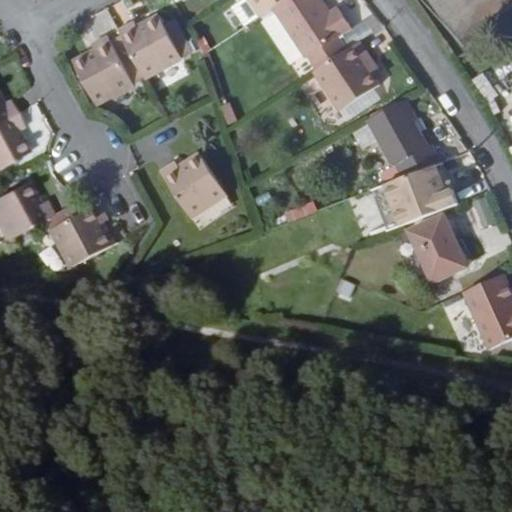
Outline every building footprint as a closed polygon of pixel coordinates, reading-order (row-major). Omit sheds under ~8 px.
[(245,0),(255,14),(272,4),(269,0),(245,0)] [(327,60),(355,42),(345,28),(361,17),(349,0),(342,0),(338,4),(335,0),(283,0),(314,47),(318,45),(327,60)] [(140,11),(125,20),(128,26),(152,66),(189,45),(170,13),(165,4),(143,18),(140,11)] [(180,7),(170,13),(189,45),(199,38),(180,7)] [(101,43),(79,55),(103,95),(140,74),(128,52),(117,33),(113,26),(97,36),(101,43)] [(117,33),(140,74),(152,66),(128,26),(117,33)] [(379,49),(369,34),(355,42),(327,60),(323,62),(346,102),(387,77),(378,62),(372,54),(379,49)] [(384,58),(379,49),(372,54),(378,62),(384,58)] [(0,91),(0,168),(33,148),(20,126),(29,121),(14,96),(5,101),(0,91)] [(409,174),(438,163),(443,161),(434,144),(429,146),(414,120),(416,119),(406,100),(365,120),(391,167),(396,164),(402,176),(409,174)] [(180,151),(165,161),(181,185),(194,207),(230,183),(205,145),(184,158),(180,151)] [(400,224),(460,203),(455,187),(448,189),(438,163),(409,174),(402,176),(385,183),(400,224)] [(33,175),(0,194),(0,214),(14,237),(60,210),(51,194),(45,198),(33,175)] [(361,233),(384,225),(373,193),(350,201),(361,233)] [(486,197),(459,211),(471,234),(498,220),(486,197)] [(109,199),(62,227),(84,263),(125,240),(111,219),(118,214),(109,199)] [(442,215),(406,228),(425,281),(461,268),(442,215)] [(511,291),(504,273),(464,290),(484,338),(511,326),(511,291)]
